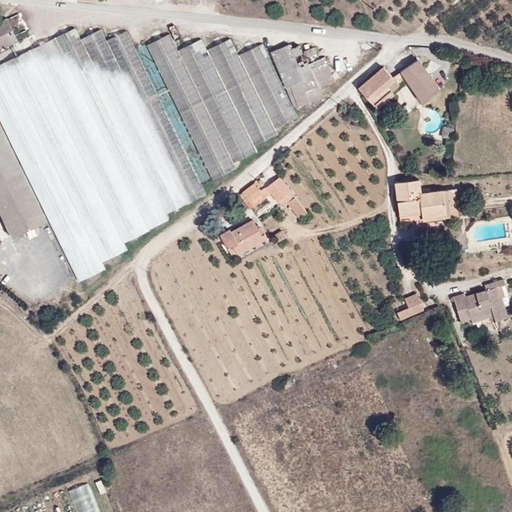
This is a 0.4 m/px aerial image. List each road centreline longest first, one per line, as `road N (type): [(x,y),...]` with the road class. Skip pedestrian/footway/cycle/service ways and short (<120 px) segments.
road 1 (track): [(261,511),(144,281),(146,267),(387,49),(390,37)]
road 2 (unclassified): [(511,61),(436,43),(46,0)]
road 3 (track): [(343,87),(372,116),(389,159),(398,267),(444,284),(511,272)]
road 4 (track): [(390,203),(319,231),(250,216),(189,222)]
